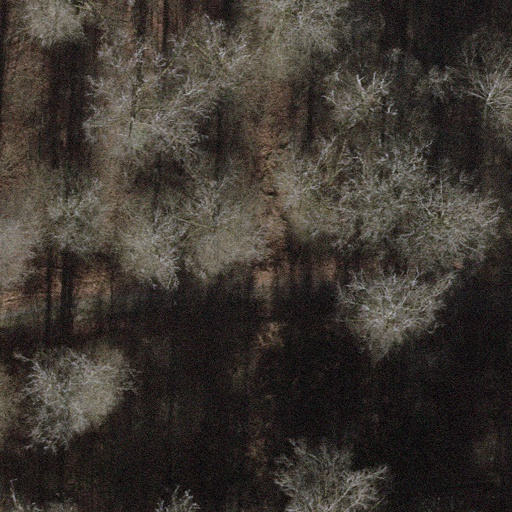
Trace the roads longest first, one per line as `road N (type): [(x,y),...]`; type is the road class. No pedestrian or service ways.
road 1 (track): [(511,307),(390,290),(69,303),(0,319)]
road 2 (track): [(511,117),(414,0)]
